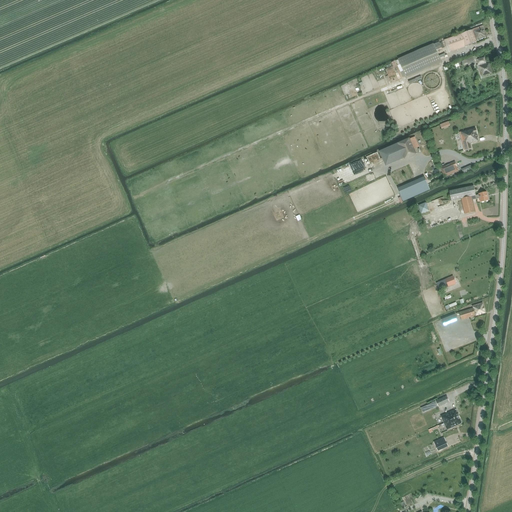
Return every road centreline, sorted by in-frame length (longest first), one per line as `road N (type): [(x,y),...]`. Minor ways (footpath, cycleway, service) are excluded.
road 1 (tertiary): [(464,511),(504,223),(504,85),(489,0)]
road 2 (track): [(280,456),(474,361),(488,362)]
